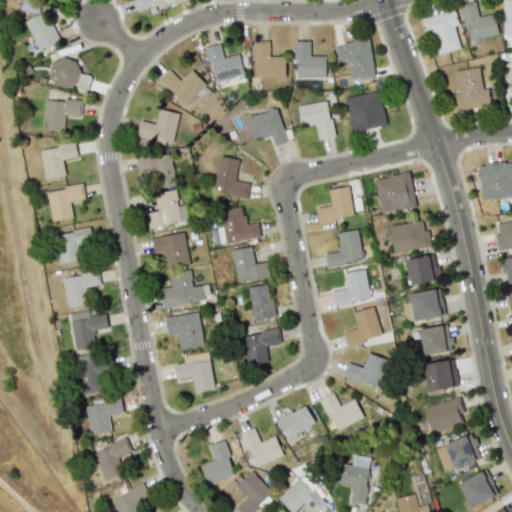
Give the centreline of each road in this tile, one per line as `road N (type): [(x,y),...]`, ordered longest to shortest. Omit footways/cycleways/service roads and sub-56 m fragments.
road 1 (residential): [(384,0),(204,17),(153,46),(120,93),(110,157),(161,428),(174,470),(204,511)]
road 2 (residential): [(161,428),(271,391),(312,360),(284,178),(455,138),(511,136)]
road 3 (tertiary): [(384,0),(449,186),(495,405),(511,449)]
